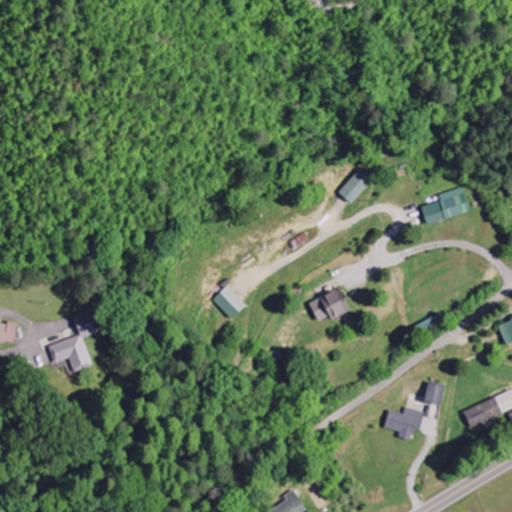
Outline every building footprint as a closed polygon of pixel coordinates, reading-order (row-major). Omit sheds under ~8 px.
[(377,179),(363,168),(344,194),(359,205),(377,179)] [(432,225),(475,213),(467,187),(442,195),(444,201),(426,206),(432,225)] [(237,320),(251,306),(230,286),(216,301),(237,320)] [(335,316),(337,320),(359,310),(347,286),(312,304),(322,323),(335,316)] [(77,317),(84,334),(52,347),(59,365),(73,359),(79,374),(98,366),(86,339),(100,333),(91,311),(77,317)] [(511,321),(502,324),(509,346),(511,345),(511,321)] [(23,324),(0,322),(0,341),(22,342),(23,324)] [(448,406),(450,385),(432,384),(430,404),(448,406)] [(511,391),(469,412),(477,429),(511,412),(511,391)] [(394,411),(389,429),(405,433),(403,439),(416,442),(419,428),(425,430),(429,413),(409,408),(408,415),(394,411)] [(306,511),(295,492),(282,498),(286,505),(274,511),(306,511)]
